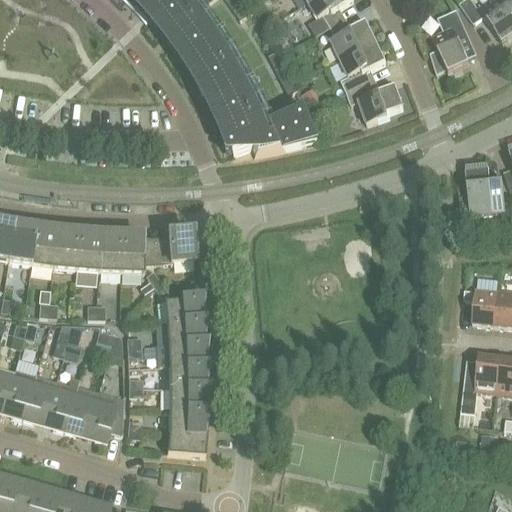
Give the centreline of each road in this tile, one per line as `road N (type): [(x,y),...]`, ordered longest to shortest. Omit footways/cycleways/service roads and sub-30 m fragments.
road 1 (residential): [(240,511),(245,375),(232,216)]
road 2 (residential): [(216,216),(193,141),(164,92),(81,0)]
road 3 (residential): [(226,511),(0,445)]
road 4 (residential): [(216,216),(124,222),(0,209)]
road 5 (residential): [(232,216),(330,200),(438,163)]
road 6 (residential): [(438,163),(431,118),(376,0)]
